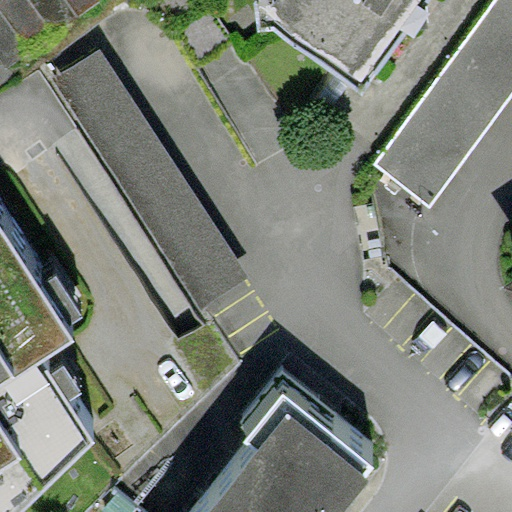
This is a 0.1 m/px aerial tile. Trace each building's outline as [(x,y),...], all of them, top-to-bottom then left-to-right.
[(0,0),(0,65),(5,72),(102,0),(0,0)] [(277,0),(354,55),(392,0),(277,0)] [(376,162),(420,195),(511,73),(511,0),(470,0),(358,148),(376,162)] [(203,300),(257,265),(104,36),(51,71),(203,300)] [(0,174),(0,508),(94,418),(42,341),(91,301),(3,172),(0,174)] [(511,243),(501,250),(511,268),(511,243)] [(315,511),(379,436),(288,361),(256,399),(267,409),(181,511),(315,511)]
